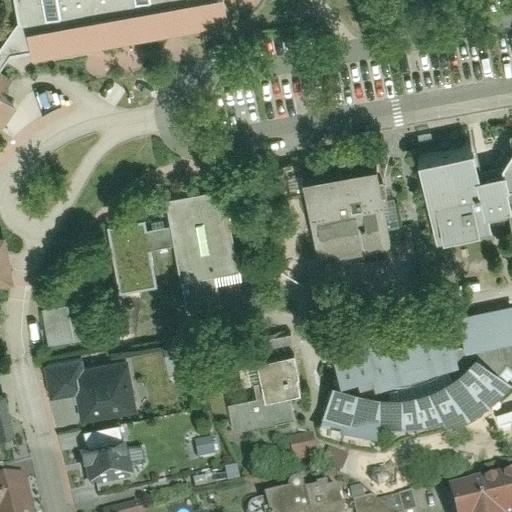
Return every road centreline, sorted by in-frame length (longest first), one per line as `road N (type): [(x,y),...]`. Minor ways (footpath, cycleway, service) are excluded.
road 1 (residential): [(511,96),(205,149),(181,146),(161,127),(157,103),(167,85),(191,74),(511,19)]
road 2 (residential): [(58,511),(16,347),(19,271)]
